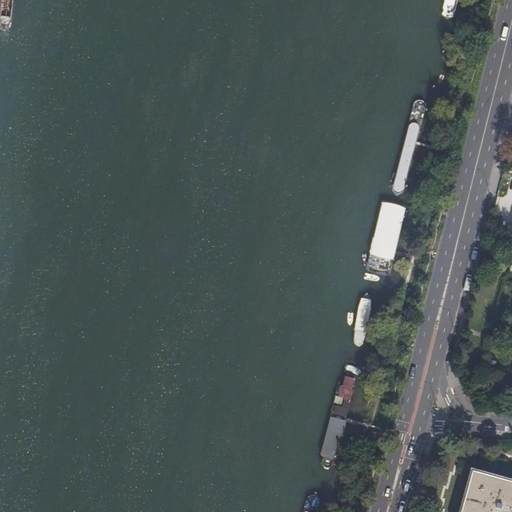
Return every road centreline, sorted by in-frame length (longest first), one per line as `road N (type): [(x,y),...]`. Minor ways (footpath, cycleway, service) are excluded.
road 1 (primary): [(463,215),(441,270),(378,511)]
road 2 (primary): [(463,215),(511,17)]
road 3 (primary): [(436,364),(463,215)]
